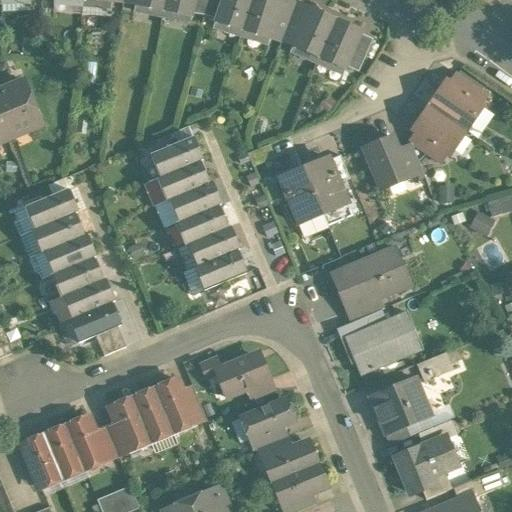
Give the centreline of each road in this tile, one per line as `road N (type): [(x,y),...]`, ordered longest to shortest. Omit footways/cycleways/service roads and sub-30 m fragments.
road 1 (residential): [(367,495),(286,308),(0,417)]
road 2 (residential): [(436,16),(371,108),(278,150)]
